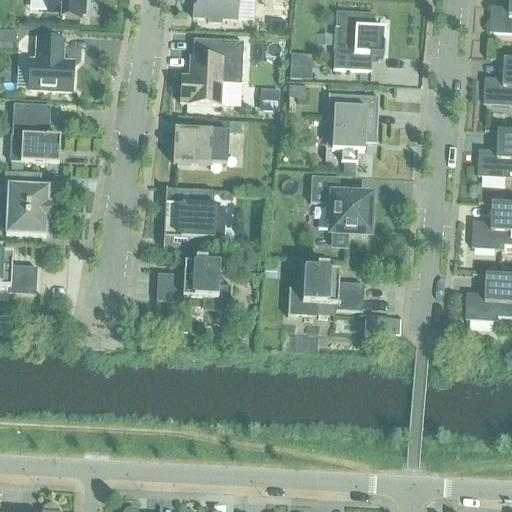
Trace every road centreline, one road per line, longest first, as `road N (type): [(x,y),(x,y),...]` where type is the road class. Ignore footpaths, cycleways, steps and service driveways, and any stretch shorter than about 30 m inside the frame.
road 1 (residential): [(419,348),(447,0)]
road 2 (residential): [(101,321),(148,0)]
road 3 (residential): [(90,476),(410,489)]
